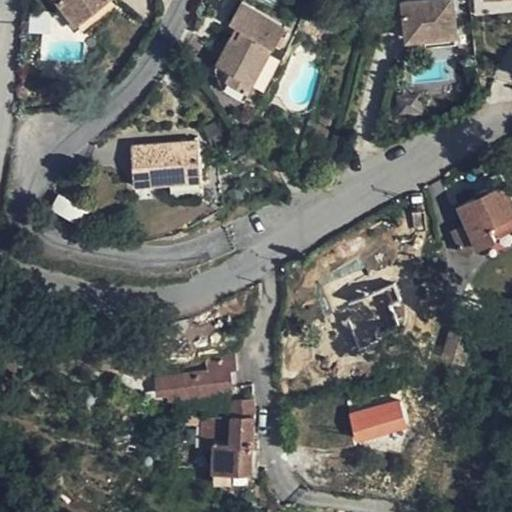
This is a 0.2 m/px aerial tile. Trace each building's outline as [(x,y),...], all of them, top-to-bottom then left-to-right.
[(104,0),(61,0),(78,21),(104,0)] [(405,43),(423,41),(456,38),(451,0),(433,0),(401,4),(405,43)] [(239,37),(235,34),(219,62),(234,70),(229,79),(248,89),(273,42),(276,43),(286,25),(242,2),(233,20),(240,24),(245,27),(239,37)] [(240,24),(235,34),(239,37),(245,27),(240,24)] [(459,54),(456,38),(423,41),(425,57),(459,54)] [(201,180),(198,140),(132,145),(136,185),(201,180)] [(511,227),(511,226),(511,191),(506,180),(460,202),(468,218),(451,227),(462,250),(482,241),(489,256),(511,244),(511,227)] [(364,276),(354,281),(361,296),(370,291),(364,276)] [(336,307),(341,305),(348,302),(353,313),(346,315),(360,346),(384,336),(382,332),(402,324),(392,303),(401,298),(394,281),(370,291),(361,296),(354,281),(329,292),(336,307)] [(341,305),(346,315),(353,313),(348,302),(341,305)] [(461,358),(469,335),(452,328),(451,327),(443,352),(461,358)] [(233,352),(208,358),(208,371),(156,377),(159,391),(169,389),(170,395),(232,388),(230,369),(235,368),(233,352)] [(132,359),(132,360),(125,358),(122,368),(146,375),(149,365),(132,359)] [(359,437),(362,437),(410,421),(401,394),(360,407),(350,410),(359,437)] [(232,398),(233,414),(256,413),(256,410),(253,397),(232,398)] [(201,413),(186,409),(184,421),(199,423),(201,413)] [(254,445),(256,413),(233,414),(232,414),(203,413),(203,444),(215,445),(254,445)] [(254,467),(254,445),(215,445),(215,466),(254,467)] [(254,479),(254,467),(215,466),(215,478),(254,479)]
